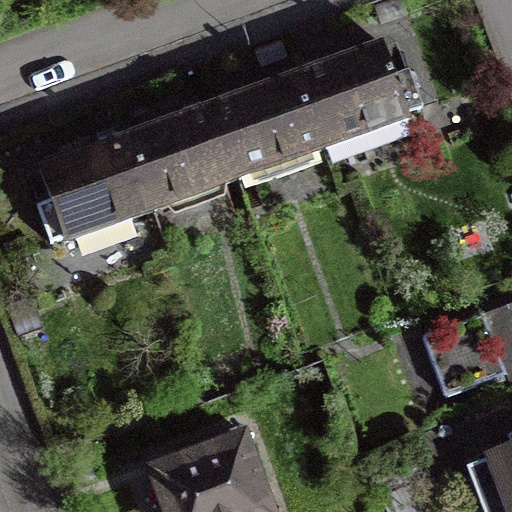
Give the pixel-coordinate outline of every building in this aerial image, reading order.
[(392,82),(380,48),(293,80),(320,153),(407,122),(405,117),(419,112),(406,77),(392,82)] [(235,184),(320,153),(293,80),(209,111),(235,184)] [(151,215),(235,184),(209,111),(124,141),(151,215)] [(64,246),(151,215),(124,141),(38,173),(50,206),(35,211),(48,246),(62,241),(64,246)] [(511,306),(420,341),(443,401),(503,378),(492,348),(511,341),(511,306)] [(374,485),(423,465),(412,440),(364,461),(374,485)] [(263,511),(239,445),(154,476),(166,511),(263,511)] [(511,511),(511,453),(466,471),(481,511),(511,511)]
